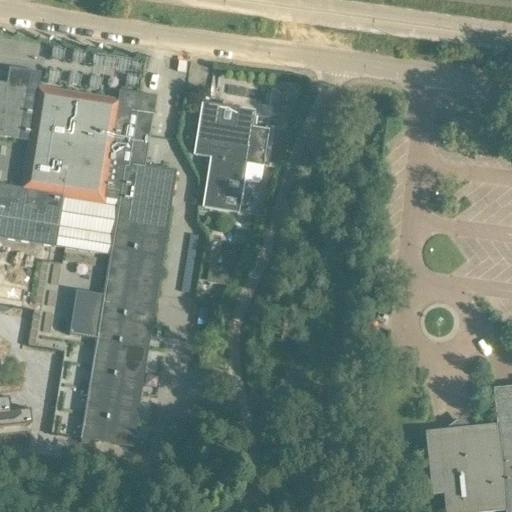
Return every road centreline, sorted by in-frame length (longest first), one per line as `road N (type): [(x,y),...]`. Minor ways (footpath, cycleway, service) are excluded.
road 1 (unclassified): [(330,62),(242,352),(249,511)]
road 2 (unclassified): [(330,62),(0,10)]
road 3 (unclassified): [(511,40),(219,0)]
road 4 (unclassified): [(511,85),(330,62)]
